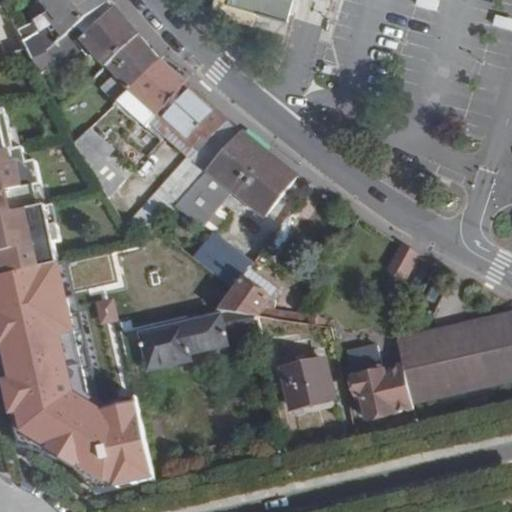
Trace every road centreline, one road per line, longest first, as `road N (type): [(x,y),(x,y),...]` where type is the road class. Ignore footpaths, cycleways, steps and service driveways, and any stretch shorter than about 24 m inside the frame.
road 1 (residential): [(511,273),(307,146),(150,0)]
road 2 (residential): [(249,511),(511,451)]
